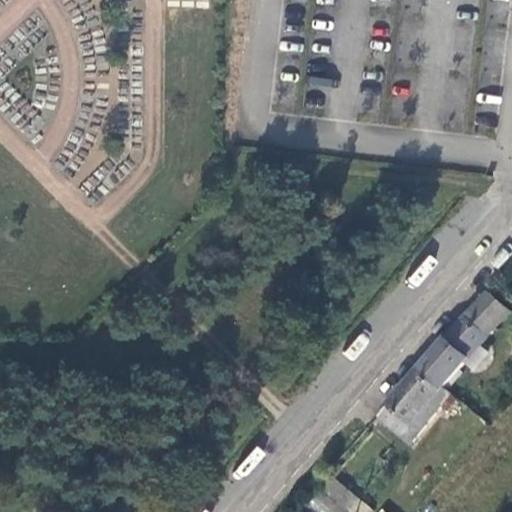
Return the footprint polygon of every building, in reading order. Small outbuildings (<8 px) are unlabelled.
[(492,294),(466,322),(486,341),(511,312),(492,294)] [(466,322),(423,371),(443,389),(486,341),(466,322)] [(423,371),(381,419),(400,435),(411,425),(420,432),(452,397),(443,389),(423,371)] [(411,425),(400,435),(410,444),(420,432),(411,425)] [(257,439),(248,432),(228,455),(239,463),(257,439)] [(332,488),(330,511),(366,511),(368,490),(332,488)]
